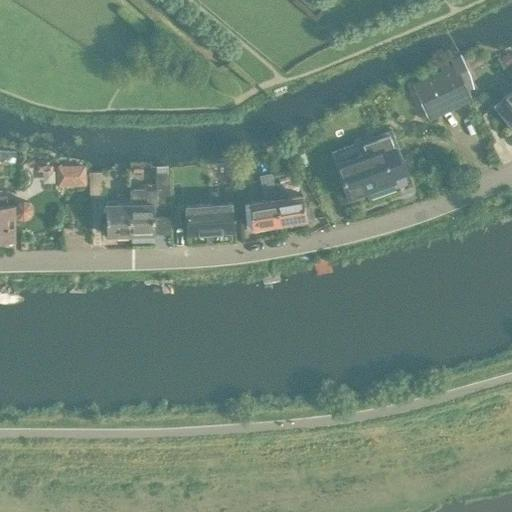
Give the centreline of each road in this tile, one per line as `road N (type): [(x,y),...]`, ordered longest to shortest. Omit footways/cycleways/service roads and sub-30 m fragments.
road 1 (residential): [(0,261),(286,239),(472,193),(511,175)]
road 2 (unclassified): [(0,434),(308,423),(511,377)]
